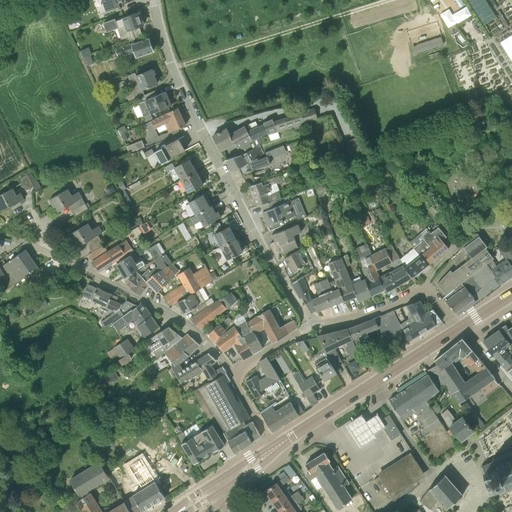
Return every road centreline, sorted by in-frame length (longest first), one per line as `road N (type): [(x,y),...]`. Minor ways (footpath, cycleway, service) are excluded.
road 1 (residential): [(313,328),(190,109),(154,0)]
road 2 (residential): [(232,374),(174,316),(29,239),(0,233)]
road 3 (residential): [(460,327),(432,297),(417,293),(313,328)]
road 4 (unknown): [(202,132),(332,104)]
